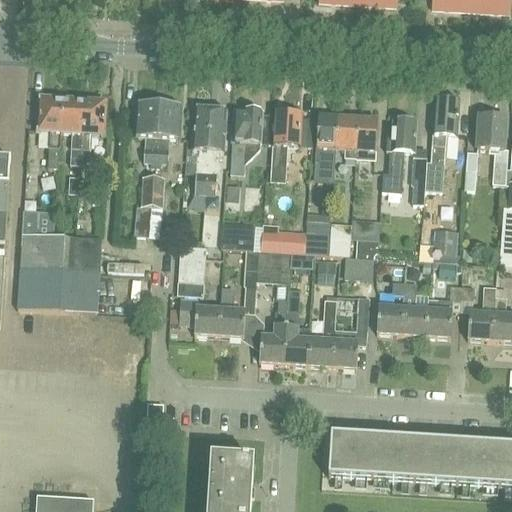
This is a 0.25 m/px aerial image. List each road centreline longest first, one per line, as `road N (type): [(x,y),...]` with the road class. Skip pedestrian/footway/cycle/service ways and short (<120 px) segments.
road 1 (unclassified): [(511,68),(0,40)]
road 2 (residential): [(511,414),(293,400)]
